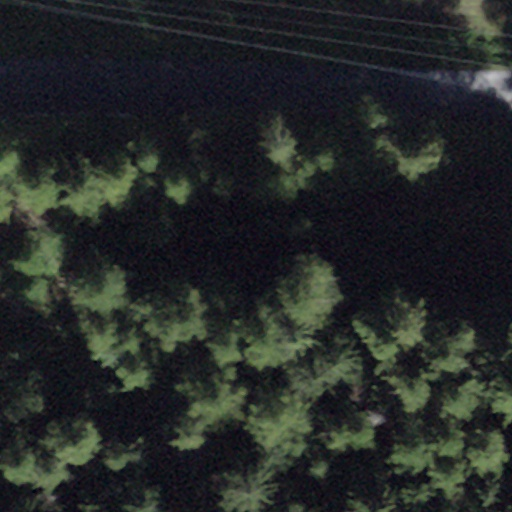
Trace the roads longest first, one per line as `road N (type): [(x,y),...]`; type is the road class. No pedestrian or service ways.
road 1 (unclassified): [(0,366),(52,256),(199,223),(511,200)]
road 2 (tertiary): [(511,93),(47,81),(0,94)]
